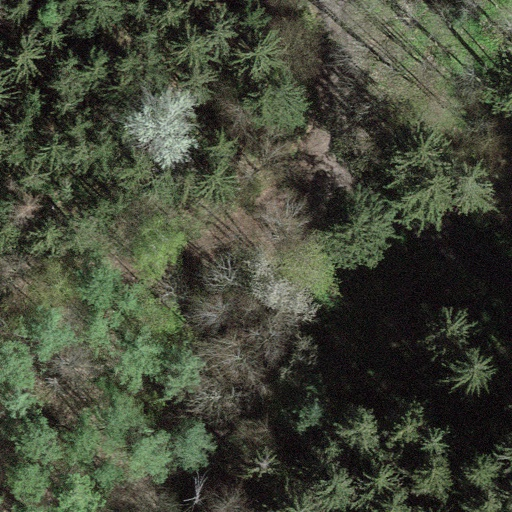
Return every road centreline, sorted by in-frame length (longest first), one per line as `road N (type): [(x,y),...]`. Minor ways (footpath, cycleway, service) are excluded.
road 1 (track): [(326,0),(360,151),(340,233)]
road 2 (track): [(511,209),(360,151)]
